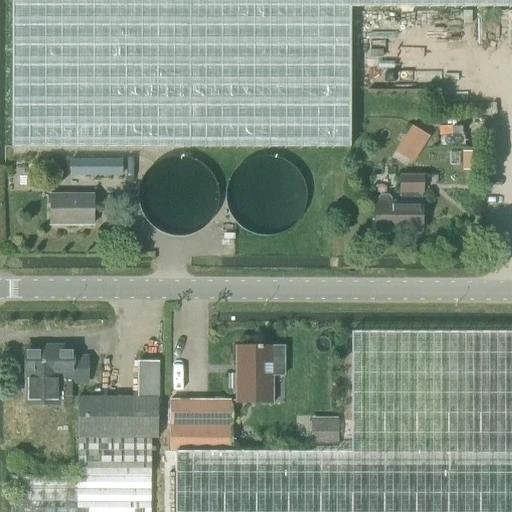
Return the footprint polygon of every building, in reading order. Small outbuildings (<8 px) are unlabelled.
[(511,0),(11,0),(11,146),(349,146),(349,4),(511,4),(511,0)] [(411,125),(394,151),(412,162),(428,136),(411,125)] [(471,151),(462,151),(462,169),(471,169),(471,151)] [(374,231),(420,231),(420,192),(421,192),(421,175),(399,175),(399,201),(374,200),(374,231)] [(92,223),(93,193),(51,193),(51,223),(92,223)] [(227,399),(168,399),(169,425),(168,449),(168,451),(167,511),(511,511),(511,330),(343,330),(342,452),(321,451),(230,451),(230,449),(230,426),(230,399),(227,399)] [(55,405),(55,402),(70,401),(70,382),(86,382),(86,358),(72,358),(72,345),(25,345),(25,405),(55,405)] [(234,372),(230,372),(230,391),(234,391),(234,402),(263,402),(272,402),(272,376),(283,376),(283,345),(269,345),(234,345),(234,372)] [(136,396),(78,396),(77,436),(151,436),(156,437),(157,396),(157,361),(136,361),(136,396)] [(150,511),(151,436),(77,436),(77,451),(77,477),(10,476),(9,511),(150,511)]
